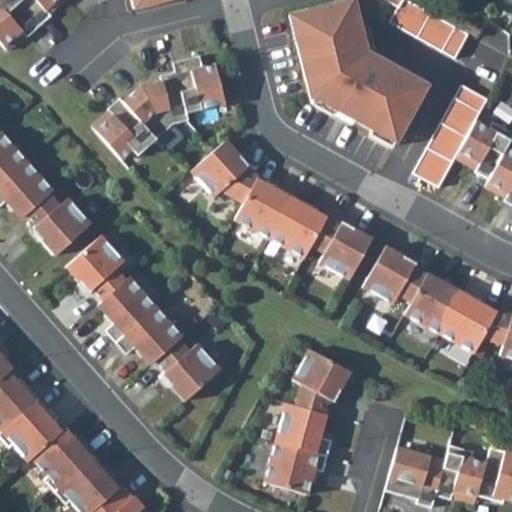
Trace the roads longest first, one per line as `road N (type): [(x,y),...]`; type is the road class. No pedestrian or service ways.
road 1 (residential): [(235,0),(262,116),(291,146),(511,261)]
road 2 (residential): [(194,493),(0,281)]
road 3 (residential): [(59,70),(107,30),(231,0)]
